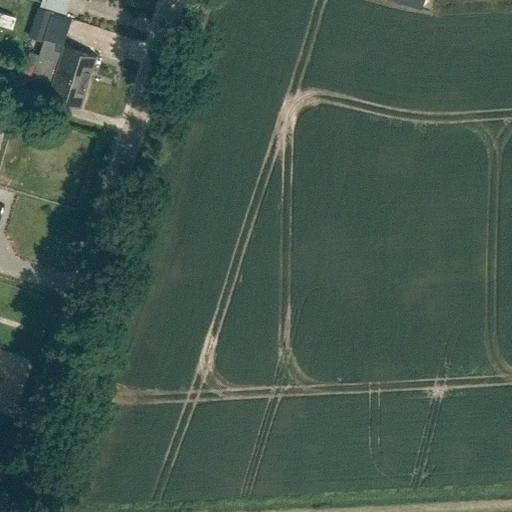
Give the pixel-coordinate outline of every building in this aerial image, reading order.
[(68,14),(72,0),(39,0),(38,5),(68,14)] [(37,8),(33,22),(47,26),(51,12),(37,8)] [(26,64),(36,67),(88,83),(96,57),(64,47),(63,52),(55,49),(56,45),(43,40),(38,56),(29,53),(26,64)] [(48,99),(80,109),(88,83),(36,67),(33,77),(53,83),(48,99)] [(0,77),(0,94),(15,99),(20,84),(0,77)]
